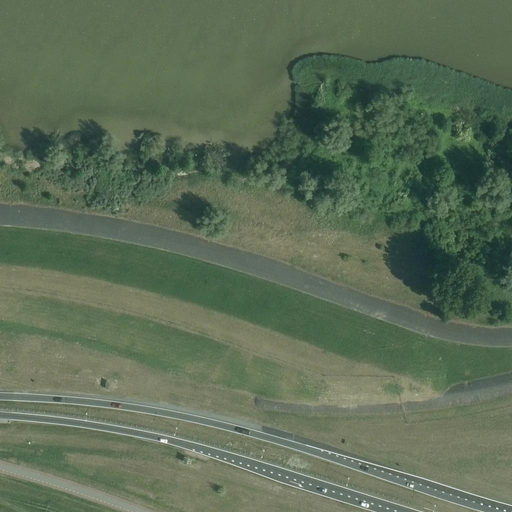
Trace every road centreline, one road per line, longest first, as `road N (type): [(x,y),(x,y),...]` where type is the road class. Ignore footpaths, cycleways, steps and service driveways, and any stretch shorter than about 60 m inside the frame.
road 1 (trunk): [(495,511),(197,419),(0,397)]
road 2 (trunk): [(0,416),(149,436),(396,511)]
road 3 (tertiary): [(139,511),(0,466)]
